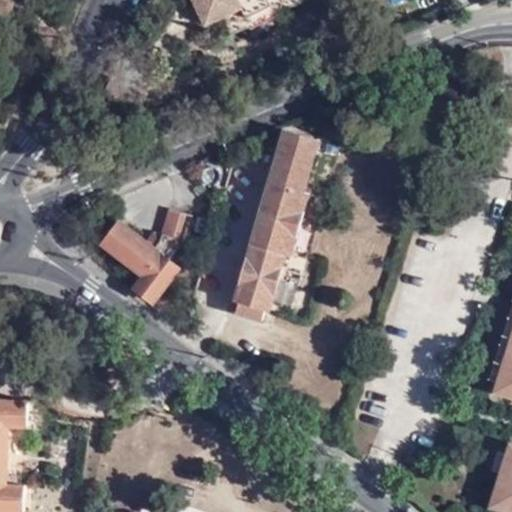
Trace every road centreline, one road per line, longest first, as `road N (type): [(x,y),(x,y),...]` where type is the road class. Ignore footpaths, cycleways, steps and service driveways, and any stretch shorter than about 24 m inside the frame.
road 1 (residential): [(17,218),(511,19)]
road 2 (tertiary): [(382,511),(169,356),(91,286),(33,250),(17,249)]
road 3 (unknown): [(395,511),(438,432),(479,246),(505,187)]
road 4 (unclassified): [(0,188),(67,83),(107,0)]
